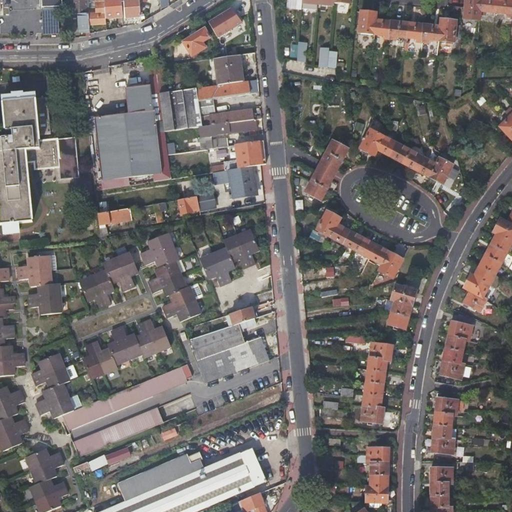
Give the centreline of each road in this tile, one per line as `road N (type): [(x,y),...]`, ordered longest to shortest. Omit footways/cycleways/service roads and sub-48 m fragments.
road 1 (residential): [(263,0),(298,361)]
road 2 (residential): [(457,243),(423,344),(407,511)]
road 3 (residential): [(208,0),(134,40),(85,54),(0,56)]
road 4 (residential): [(298,361),(305,483),(288,511)]
road 5 (residential): [(432,229),(429,208),(384,179),(362,173),(345,191)]
